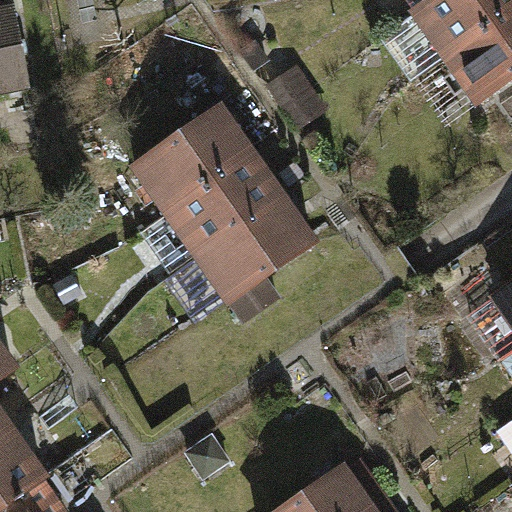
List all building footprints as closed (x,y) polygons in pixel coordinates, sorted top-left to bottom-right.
[(450,74),(511,30),(511,0),(455,0),(421,24),(386,49),(419,96),(450,74)] [(404,0),(421,24),(455,0),(404,0)] [(13,4),(0,6),(0,89),(28,85),(13,4)] [(511,30),(450,74),(482,120),(498,109),(511,128),(511,30)] [(270,83),(299,129),(329,110),(299,64),(270,83)] [(166,227),(258,164),(227,119),(135,183),(166,227)] [(197,272),(289,209),(258,164),(166,227),(197,272)] [(269,290),(320,254),(289,209),(197,272),(244,340),(284,312),(269,290)] [(511,349),(511,302),(490,318),(511,349)] [(0,393),(21,379),(0,348),(0,393)] [(0,455),(17,444),(0,419),(0,455)] [(511,432),(503,439),(511,452),(511,432)] [(0,511),(7,511),(46,485),(17,444),(0,455),(0,511)] [(391,511),(363,472),(303,511),(391,511)] [(64,511),(46,485),(7,511),(64,511)]
